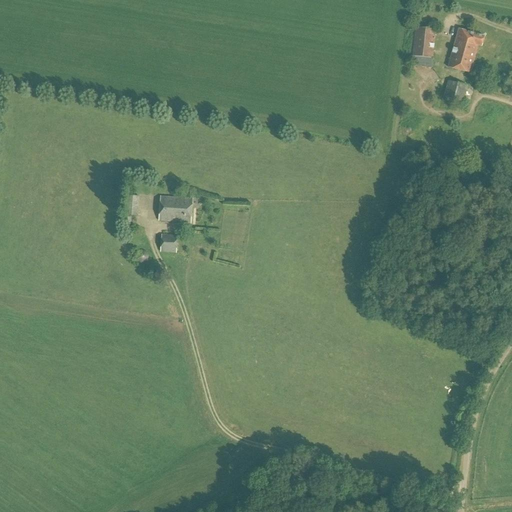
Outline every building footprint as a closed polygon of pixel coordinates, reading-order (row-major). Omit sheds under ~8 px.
[(431,69),(436,30),(415,28),(411,66),(431,69)] [(481,47),(484,37),(459,29),(448,68),(470,74),(478,46),(481,47)] [(462,102),(467,86),(448,81),(443,97),(462,102)] [(138,217),(139,197),(127,196),(125,216),(138,217)] [(191,224),(193,199),(185,198),(160,197),(159,221),(191,224)] [(176,254),(177,236),(161,234),(160,252),(176,254)]
